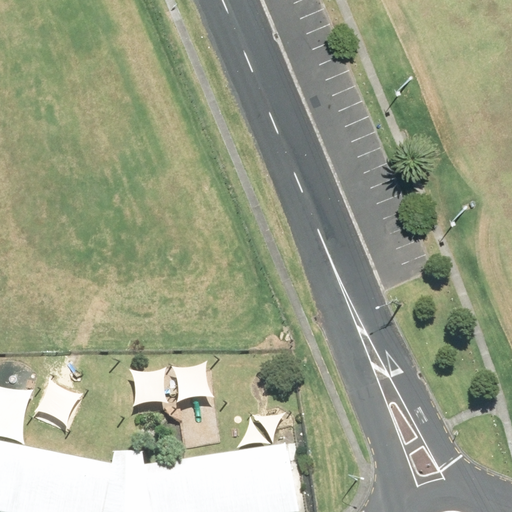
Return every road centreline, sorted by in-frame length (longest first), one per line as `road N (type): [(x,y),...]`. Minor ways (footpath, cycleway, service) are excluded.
road 1 (tertiary): [(409,509),(332,244)]
road 2 (tertiary): [(332,244),(453,481)]
road 3 (tertiary): [(332,244),(227,0)]
